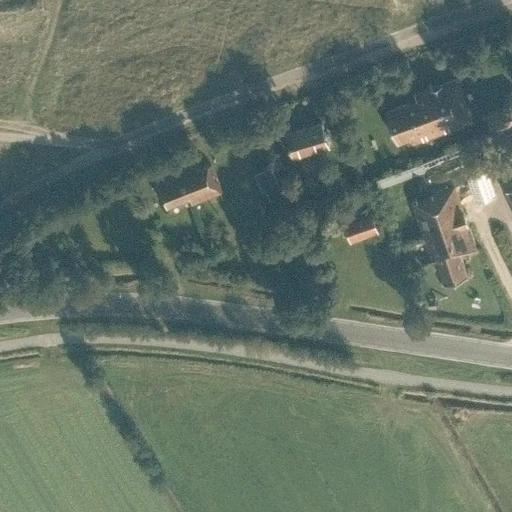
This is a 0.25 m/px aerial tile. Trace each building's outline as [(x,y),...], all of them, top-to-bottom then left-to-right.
[(415,93),(417,99),(386,110),(397,141),(410,136),(412,142),(471,119),(455,78),(415,93)] [(511,103),(487,112),(493,128),(511,121),(511,103)] [(293,155),(329,144),(322,122),(286,133),(293,155)] [(433,183),(483,161),(476,145),(426,167),(433,183)] [(220,189),(210,162),(195,168),(193,162),(153,179),(164,206),(187,196),(189,202),(220,189)] [(272,166),(260,171),(271,197),(282,192),(272,166)] [(486,169),(468,175),(476,199),(494,193),(486,169)] [(436,258),(445,282),(467,274),(460,254),(477,248),(455,184),(411,200),(431,259),(436,258)] [(377,229),(370,206),(350,213),(352,218),(345,221),(351,238),(377,229)]
